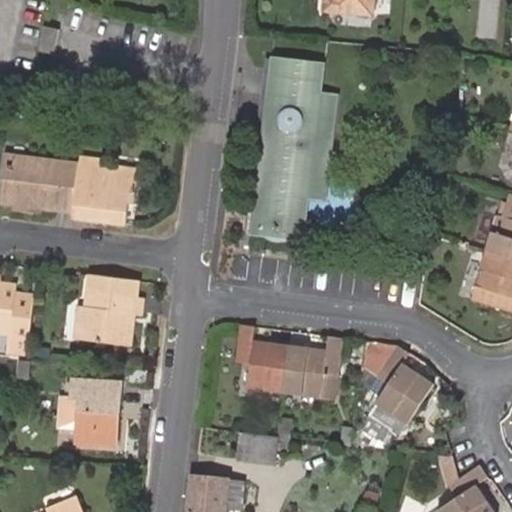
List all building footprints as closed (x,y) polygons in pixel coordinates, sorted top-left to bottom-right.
[(373,14),(374,0),(327,0),(327,11),(373,14)] [(59,30),(45,26),(38,52),(53,55),(59,30)] [(328,142),(334,94),(323,93),(326,62),(273,55),(272,59),(271,73),(265,73),(262,93),(268,94),(258,186),(252,235),(268,237),(273,240),(280,241),(286,239),(303,241),(308,199),(328,142)] [(250,186),(258,186),(268,94),(262,93),(250,186)] [(340,95),(334,94),(328,142),(308,199),(326,202),(340,95)] [(5,154),(4,167),(10,168),(12,155),(5,154)] [(75,211),(81,164),(12,155),(10,168),(4,167),(1,184),(0,193),(0,200),(16,202),(16,209),(32,211),(33,205),(75,211)] [(89,219),(127,224),(130,204),(135,205),(140,170),(114,167),(98,165),(99,160),(82,158),(81,164),(75,211),(90,213),(89,219)] [(494,213),(484,249),(511,257),(511,203),(507,201),(501,215),(494,213)] [(511,257),(484,249),(472,284),(474,285),(470,299),(511,311),(511,257)] [(18,353),(27,354),(35,296),(15,294),(16,287),(0,284),(0,276),(0,275),(0,333),(5,334),(3,351),(18,353)] [(138,283),(90,276),(85,309),(79,308),(74,340),(111,346),(112,340),(131,342),(134,317),(141,318),(144,301),(136,300),(138,283)] [(254,326),(239,324),(235,363),(249,365),(246,388),(283,393),(289,345),(253,340),(254,326)] [(340,376),(345,338),(329,336),(327,350),(289,345),(283,393),(321,398),(324,374),(340,376)] [(112,340),(111,346),(130,349),(131,342),(112,340)] [(405,365),(412,355),(398,344),(378,376),(391,385),(379,404),(410,425),(435,386),(405,365)] [(324,374),(321,398),(337,399),(340,376),(324,374)] [(120,384),(72,379),(70,394),(79,396),(74,439),(113,443),(120,384)] [(254,432),(233,429),(229,458),(250,460),(254,432)] [(270,434),(254,432),(250,460),(267,462),(270,434)] [(410,434),(407,447),(438,454),(441,441),(410,434)] [(452,457),(439,455),(447,484),(455,496),(434,509),(436,511),(492,511),(474,484),(485,476),(478,464),(457,477),(452,457)] [(188,477),(185,511),(225,511),(226,509),(241,511),(243,483),(229,481),(188,477)] [(84,511),(77,496),(46,510),(46,511),(84,511)]
